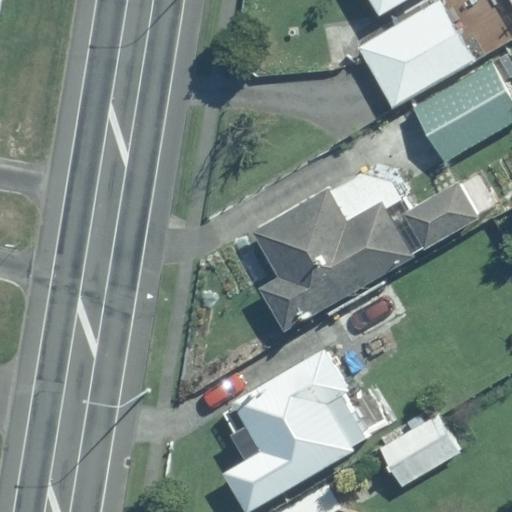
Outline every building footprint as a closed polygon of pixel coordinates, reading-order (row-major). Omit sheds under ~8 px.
[(477,53),(446,0),(433,0),(360,40),(393,101),(477,53)] [(457,0),(471,21),(500,3),(498,0),(457,0)] [(416,101),(451,158),(511,121),(511,83),(494,54),(416,101)] [(463,174),(407,205),(427,240),(483,210),(463,174)] [(284,269),(262,277),(288,322),(420,247),(386,192),(348,214),(329,181),(257,222),(284,269)] [(389,279),(332,312),(350,343),(408,310),(389,279)] [(353,382),(327,340),(235,393),(249,419),(235,425),(248,452),(225,463),(252,506),(358,441),(356,437),(370,429),(344,386),(353,382)] [(462,445),(444,413),(383,446),(401,479),(462,445)]
